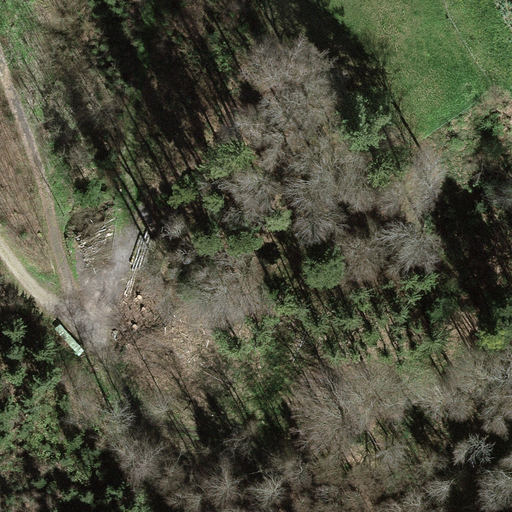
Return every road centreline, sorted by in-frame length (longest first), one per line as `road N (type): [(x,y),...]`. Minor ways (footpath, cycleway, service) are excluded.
road 1 (track): [(0,247),(59,307),(88,310),(119,287),(133,235),(128,113),(153,0)]
road 2 (track): [(74,311),(46,182),(0,44)]
